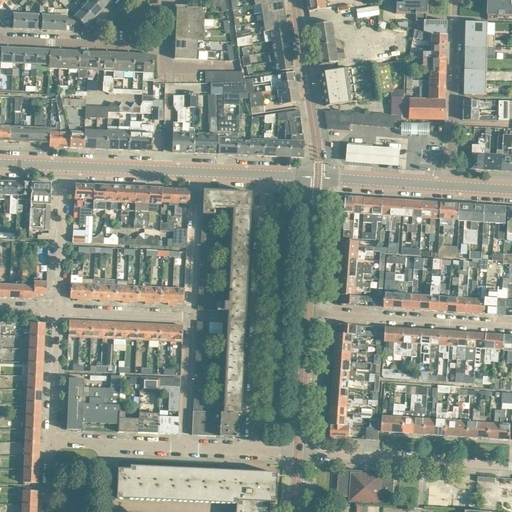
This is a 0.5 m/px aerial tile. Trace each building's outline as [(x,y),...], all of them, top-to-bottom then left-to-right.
[(0,0),(4,3),(9,8),(10,10),(14,6),(13,5),(8,0),(0,0)] [(84,0),(88,3),(83,8),(93,18),(102,9),(91,0),(84,0)] [(91,0),(102,9),(110,1),(109,0),(91,0)] [(306,0),(308,11),(325,9),(324,1),(328,0),(306,0)] [(394,0),(395,4),(395,14),(415,14),(415,21),(423,21),(426,21),(426,15),(425,0),(394,0)] [(511,16),(511,0),(488,0),(488,20),(498,20),(498,16),(511,16)] [(255,6),(252,6),(254,15),(261,14),(284,11),(282,2),(255,6)] [(176,11),(176,18),(204,19),(204,13),(202,13),(203,8),(187,7),(187,6),(178,6),(178,11),(176,11)] [(378,6),(357,10),(358,19),(378,16),(378,6)] [(93,18),(83,8),(75,17),(73,17),(73,25),(77,25),(80,22),(85,27),(93,18)] [(263,23),(285,20),(284,11),(261,14),(263,23)] [(13,14),(12,29),(25,30),(25,15),(13,14)] [(25,15),(25,30),(37,30),(38,15),(25,15)] [(41,30),(53,31),(54,16),(42,15),(41,30)] [(54,16),(53,31),(66,32),(66,24),(73,25),(73,17),(54,16)] [(175,29),(203,30),(204,19),(176,18),(175,29)] [(285,20),(263,23),(264,32),(286,28),(285,20)] [(423,21),(423,32),(431,35),(446,35),(446,21),(426,21),(423,21)] [(331,22),(313,25),(316,46),(319,66),(337,63),(337,59),(344,58),(343,50),(336,51),(334,43),(331,22)] [(383,23),(378,22),(377,25),(377,28),(384,30),(386,23),(383,23)] [(466,22),(466,35),(487,35),(488,23),(466,22)] [(264,32),(263,32),(264,42),(272,41),(288,39),(286,28),(264,32)] [(175,29),(175,41),(197,42),(203,42),(203,41),(203,30),(175,29)] [(430,42),(429,46),(446,47),(446,35),(431,35),(423,32),(414,30),(412,38),(419,39),(419,41),(430,42)] [(466,35),(466,47),(487,47),(487,35),(466,35)] [(244,37),(236,39),(237,47),(241,46),(246,45),(244,37)] [(290,49),(288,39),(272,41),(273,51),(290,49)] [(175,41),(174,50),(197,51),(197,42),(175,41)] [(417,50),(417,58),(445,59),(446,47),(429,46),(429,53),(421,52),(421,50),(417,50)] [(466,47),(465,59),(487,59),(487,47),(466,47)] [(0,63),(0,64),(0,68),(6,69),(12,69),(12,63),(13,49),(1,48),(0,57),(0,63)] [(25,49),(13,49),(12,63),(24,64),(25,49)] [(37,50),(25,49),(24,64),(36,65),(37,50)] [(273,51),(267,52),(269,62),(275,62),(291,59),(290,49),(273,51)] [(48,71),(48,69),(49,50),(37,50),(36,65),(36,70),(36,77),(41,77),(41,71),(48,71)] [(60,51),(49,50),(48,69),(59,69),(60,51)] [(196,60),(197,51),(174,50),(174,59),(196,60)] [(59,69),(68,70),(69,51),(60,51),(59,69)] [(68,70),(68,72),(78,73),(79,52),(69,51),(68,70)] [(78,73),(77,78),(88,78),(88,71),(89,52),(79,52),(78,73)] [(89,52),(88,71),(98,71),(100,71),(103,71),(104,62),(98,62),(98,53),(89,52)] [(98,53),(98,62),(104,62),(103,71),(113,72),(114,54),(104,53),(101,53),(98,53)] [(113,72),(113,78),(122,79),(123,72),(124,54),(114,54),(113,72)] [(133,55),(124,54),(123,72),(133,72),(133,55)] [(143,55),(133,55),(133,72),(142,73),(143,55)] [(153,55),(143,55),(142,73),(142,81),(153,81),(153,73),(153,55)] [(243,56),(241,57),(243,67),(246,66),(251,65),(248,55),(243,56)] [(421,74),(430,74),(445,74),(445,59),(417,58),(415,58),(415,68),(421,68),(421,74)] [(293,69),(291,59),(275,62),(276,72),(293,69)] [(465,59),(465,71),(487,71),(487,59),(465,59)] [(386,92),(390,91),(393,90),(393,89),(390,65),(378,66),(378,64),(376,65),(380,92),(386,92)] [(322,84),(322,89),(353,85),(352,76),(351,68),(339,70),(320,73),(321,79),(318,79),(319,82),(319,84),(322,84)] [(465,71),(465,83),(486,84),(487,71),(465,71)] [(240,72),(235,72),(235,86),(245,86),(244,80),(242,72),(241,72),(240,72)] [(263,77),(260,78),(260,83),(270,82),(270,84),(278,83),(295,81),(293,72),(263,77)] [(419,80),(419,88),(445,88),(445,76),(445,74),(430,74),(430,76),(428,76),(428,80),(419,80)] [(246,80),(244,80),(245,86),(246,93),(248,93),(254,93),(253,85),(248,86),(246,80)] [(87,92),(91,92),(97,91),(97,82),(87,81),(87,92)] [(271,86),(264,87),(265,92),(267,92),(274,91),(277,91),(296,89),(295,81),(278,83),(270,84),(271,86)] [(103,82),(102,91),(109,94),(112,94),(113,89),(113,82),(103,82)] [(486,96),(486,84),(465,83),(465,95),(486,96)] [(210,84),(210,87),(213,95),(217,95),(223,95),(223,86),(223,84),(217,84),(211,84),(210,84)] [(353,85),(322,89),(323,95),(321,96),(321,98),(322,101),(324,100),(325,106),(356,102),(355,93),(353,85)] [(229,86),(223,86),(223,95),(232,94),(239,94),(246,93),(245,86),(235,86),(229,86)] [(419,88),(419,100),(444,100),(445,88),(419,88)] [(296,89),(277,91),(278,98),(281,98),(282,105),(298,102),(296,89)] [(401,98),(403,98),(403,90),(393,89),(393,90),(390,91),(391,98),(401,98)] [(261,92),(254,93),(248,93),(249,98),(251,115),(264,113),(261,92)] [(218,155),(237,155),(237,134),(237,133),(238,115),(224,115),(224,104),(239,105),(239,99),(239,94),(232,94),(223,95),(217,95),(218,155)] [(194,134),(193,154),(218,155),(217,95),(213,95),(210,95),(207,95),(208,124),(209,134),(194,134)] [(173,96),(173,108),(176,113),(176,112),(184,108),(184,96),(173,96)] [(195,96),(184,96),(184,108),(195,108),(195,96)] [(444,117),(444,100),(419,100),(403,99),(403,98),(401,98),(401,104),(401,110),(401,117),(401,119),(444,120),(444,117)] [(144,101),(140,107),(142,108),(142,114),(152,114),(152,121),(162,121),(162,109),(153,109),(153,102),(144,101)] [(464,101),(464,111),(479,111),(479,107),(492,107),(492,101),(465,101),(464,101)] [(498,101),(498,111),(509,111),(509,101),(498,101)] [(108,107),(108,112),(119,113),(120,108),(119,108),(111,103),(108,107)] [(120,108),(119,113),(131,113),(131,108),(122,103),(120,108)] [(131,108),(131,113),(142,114),(142,108),(140,107),(134,104),(131,108)] [(85,106),(85,118),(97,118),(97,106),(85,106)] [(97,106),(97,118),(108,118),(108,112),(108,107),(97,106)] [(0,117),(0,125),(0,141),(10,142),(10,127),(4,126),(5,109),(0,108),(0,117)] [(299,111),(287,112),(289,122),(295,121),(294,118),(300,117),(299,111)] [(464,111),(464,121),(491,121),(498,121),(498,116),(479,116),(479,111),(464,111)] [(498,116),(498,121),(509,121),(509,111),(498,111),(498,116)] [(277,140),(276,157),(289,158),(290,135),(289,122),(287,112),(278,114),(278,121),(284,121),(284,130),(284,134),(284,140),(277,140)] [(10,127),(10,142),(19,142),(20,114),(15,114),(14,127),(10,127)] [(20,114),(19,142),(29,143),(30,128),(30,117),(26,117),(26,114),(20,114)] [(275,123),(275,114),(264,116),(264,123),(275,123)] [(30,128),(29,143),(39,143),(40,115),(35,115),(34,128),(30,128)] [(40,115),(39,143),(40,143),(49,143),(50,132),(50,128),(45,128),(46,115),(40,115)] [(62,115),(58,116),(60,123),(61,123),(60,148),(69,148),(69,133),(64,133),(64,123),(62,115)] [(289,122),(290,135),(289,158),(302,158),(303,138),(303,135),(296,135),(296,131),(295,121),(289,122)] [(181,153),(182,129),(183,123),(173,122),(172,152),(172,153),(181,153)] [(49,143),(49,147),(60,148),(61,123),(60,123),(56,123),(56,129),(50,128),(50,132),(49,143)] [(183,123),(181,153),(193,154),(194,134),(194,128),(190,128),(190,123),(183,123)] [(400,123),(400,129),(400,135),(429,135),(429,123),(400,123)] [(141,133),(140,151),(151,152),(151,151),(152,134),(154,134),(154,126),(141,125),(141,128),(141,133)] [(107,150),(118,150),(119,127),(108,126),(107,132),(107,150)] [(69,133),(69,148),(84,149),(84,131),(84,128),(77,127),(77,133),(69,133)] [(129,151),(130,133),(130,127),(119,127),(118,150),(129,151)] [(130,127),(129,151),(140,151),(141,133),(141,128),(130,127)] [(485,134),(483,170),(491,171),(492,155),(490,154),(491,130),(486,130),(485,134)] [(84,149),(95,149),(96,132),(84,131),(84,149)] [(107,132),(96,132),(95,149),(107,150),(107,132)] [(244,133),(237,133),(237,134),(237,155),(249,156),(250,140),(244,140),(244,133)] [(263,140),(263,156),(276,157),(277,140),(277,138),(270,138),(270,134),(264,133),(263,140)] [(473,146),(472,169),(483,170),(485,134),(482,134),(481,139),(479,139),(478,146),(473,146)] [(511,135),(503,135),(503,137),(502,171),(510,172),(511,156),(508,156),(508,149),(511,149),(511,141),(511,135)] [(249,156),(263,156),(263,140),(256,139),(257,136),(250,136),(250,140),(249,156)] [(492,155),(491,171),(502,171),(503,137),(498,137),(497,155),(494,155),(492,155)] [(376,146),(345,144),(343,162),(362,163),(396,166),(396,160),(397,150),(397,148),(376,146)] [(17,205),(18,182),(5,182),(4,195),(11,196),(10,214),(17,215),(17,212),(17,205)] [(30,201),(31,183),(18,182),(17,201),(30,201)] [(48,231),(49,222),(49,205),(50,205),(51,184),(31,183),(30,201),(29,230),(48,231)] [(72,243),(73,243),(84,243),(91,244),(91,238),(92,218),(93,186),(75,185),(74,207),(80,208),(79,225),(81,226),(85,226),(84,236),(72,236),(72,243)] [(93,186),(92,210),(105,210),(105,203),(106,186),(93,186)] [(121,204),(121,187),(106,186),(105,203),(121,204)] [(121,204),(120,210),(121,210),(128,211),(134,211),(135,188),(121,187),(121,204)] [(147,229),(147,223),(149,188),(135,188),(134,211),(133,228),(144,229),(147,229)] [(147,223),(155,224),(156,204),(161,205),(161,203),(161,189),(149,188),(147,223)] [(161,189),(161,203),(169,203),(169,206),(174,206),(175,189),(161,189)] [(174,206),(174,217),(180,218),(181,204),(188,204),(189,190),(175,189),(174,206)] [(203,191),(202,214),(213,215),(214,209),(232,210),(250,211),(251,193),(203,191)] [(343,238),(353,238),(355,198),(345,197),(344,213),(350,213),(349,230),(344,230),(343,238)] [(363,214),(364,198),(355,198),(353,238),(358,239),(360,214),(363,214)] [(363,223),(372,223),(374,199),(364,198),(363,214),(363,223)] [(374,199),(372,223),(371,233),(371,240),(375,240),(376,230),(376,222),(382,222),(383,200),(374,199)] [(385,230),(390,231),(392,200),(383,200),(382,222),(381,224),(386,225),(385,230)] [(392,200),(390,231),(395,231),(395,223),(400,223),(400,217),(401,217),(402,217),(403,217),(404,201),(403,201),(402,201),(401,201),(397,200),(392,200)] [(403,217),(402,223),(408,224),(408,232),(412,232),(412,225),(414,202),(404,201),(403,217)] [(422,224),(423,202),(414,201),(413,225),(412,232),(416,232),(417,224),(422,224)] [(432,203),(423,202),(422,224),(426,225),(425,233),(430,233),(432,203)] [(430,233),(430,241),(434,241),(434,234),(435,219),(440,219),(442,203),(432,203),(430,233)] [(442,203),(440,219),(440,226),(444,226),(444,234),(449,234),(451,204),(450,204),(446,204),(442,203)] [(454,220),(459,221),(460,204),(456,204),(451,204),(449,234),(453,235),(454,220)] [(469,244),(470,244),(470,239),(472,205),(461,205),(460,204),(459,221),(459,222),(460,222),(465,222),(464,238),(463,244),(469,244)] [(472,205),(470,239),(470,244),(477,245),(477,239),(478,223),(483,223),(484,223),(485,206),(484,206),(472,205)] [(494,223),(495,223),(496,207),(485,206),(484,223),(483,239),(482,245),(489,246),(489,239),(490,225),(490,223),(494,223)] [(504,240),(506,208),(496,207),(495,223),(495,224),(500,224),(500,226),(499,226),(498,240),(504,240)] [(210,297),(210,303),(210,311),(227,312),(227,318),(226,323),(223,406),(222,413),(240,414),(244,324),(245,318),(250,211),(232,210),(229,272),(225,272),(224,298),(210,297)] [(160,231),(173,232),(173,223),(167,223),(160,223),(160,231)] [(172,247),(186,248),(187,230),(173,229),(172,247)] [(91,244),(103,244),(104,238),(103,238),(100,233),(95,238),(91,238),(91,244)] [(108,238),(104,238),(103,244),(119,245),(119,239),(116,239),(113,233),(108,238)] [(119,245),(132,246),(132,239),(129,239),(125,234),(121,239),(119,239),(119,245)] [(132,246),(146,246),(146,240),(144,240),(142,240),(139,234),(134,239),(132,239),(132,246)] [(146,240),(146,246),(159,247),(159,241),(155,240),(152,235),(147,240),(146,240)] [(343,240),(342,250),(374,252),(374,247),(358,246),(358,241),(343,240)] [(445,246),(445,258),(457,259),(457,247),(445,246)] [(83,253),(83,260),(88,261),(89,253),(94,253),(95,248),(89,248),(83,247),(83,253)] [(95,248),(94,253),(100,254),(100,272),(105,272),(105,254),(106,248),(95,248)] [(360,251),(342,250),(342,259),(357,260),(365,260),(365,256),(374,256),(374,252),(367,252),(360,251)] [(478,260),(482,261),(482,255),(482,252),(470,251),(469,260),(478,260)] [(493,261),(499,262),(503,262),(504,254),(493,254),(493,261)] [(503,265),(510,265),(511,265),(511,254),(504,254),(503,262),(503,265)] [(415,259),(414,269),(423,270),(424,266),(424,259),(415,258),(415,259)] [(357,260),(342,259),(341,268),(372,270),(373,265),(357,264),(357,260)] [(442,265),(442,260),(433,259),(433,266),(433,270),(441,270),(442,265)] [(487,270),(488,261),(482,261),(479,260),(478,270),(487,270)] [(460,267),(460,270),(467,271),(467,267),(469,267),(470,262),(460,261),(460,267)] [(372,270),(341,268),(340,277),(364,278),(364,274),(372,275),(372,270)] [(404,282),(402,309),(411,309),(413,280),(414,269),(409,269),(408,282),(404,282)] [(70,284),(70,299),(77,299),(77,301),(81,301),(82,280),(82,272),(77,272),(77,276),(71,275),(70,284)] [(395,281),(393,308),(402,309),(404,282),(403,282),(404,275),(395,274),(395,281)] [(459,286),(457,312),(466,313),(467,299),(468,286),(462,286),(462,274),(460,274),(459,277),(459,286)] [(432,282),(430,311),(439,311),(441,284),(441,276),(432,275),(432,282)] [(364,278),(340,277),(340,286),(371,288),(372,283),(364,283),(364,278)] [(498,300),(497,315),(498,315),(504,316),(506,316),(509,285),(509,278),(503,278),(502,292),(498,291),(498,300)] [(34,279),(33,286),(34,286),(34,295),(46,295),(46,283),(40,282),(40,279),(34,279)] [(86,299),(92,300),(93,280),(82,280),(81,301),(86,302),(86,299)] [(108,301),(115,301),(116,286),(116,281),(116,280),(105,280),(104,285),(104,302),(108,303),(108,301)] [(385,280),(384,308),(393,308),(395,281),(385,280)] [(411,309),(420,310),(422,295),(417,295),(418,280),(413,280),(411,309)] [(467,299),(466,313),(475,314),(477,286),(478,281),(473,280),(471,299),(467,299)] [(0,297),(9,298),(10,285),(3,285),(3,282),(0,281),(0,297)] [(122,303),(126,304),(127,286),(127,281),(116,281),(116,286),(115,301),(122,301),(122,303)] [(422,295),(420,310),(430,311),(432,282),(426,281),(425,296),(422,295)] [(9,298),(21,299),(22,283),(15,282),(15,286),(10,285),(9,298)] [(33,299),(34,295),(34,286),(33,286),(28,286),(28,283),(22,283),(21,299),(33,299)] [(439,311),(448,312),(449,291),(444,290),(445,284),(441,284),(439,311)] [(93,285),(92,300),(99,300),(99,302),(104,302),(104,285),(93,285)] [(449,291),(448,312),(457,312),(459,286),(454,285),(454,291),(449,291)] [(486,287),(485,314),(497,315),(498,300),(498,291),(498,286),(487,285),(486,286),(486,287)] [(127,286),(126,304),(131,304),(131,302),(138,302),(139,287),(127,286)] [(371,288),(340,286),(339,295),(343,295),(355,296),(355,291),(371,293),(371,288)] [(477,286),(475,314),(485,314),(486,287),(482,287),(482,286),(477,286)] [(145,304),(149,305),(150,287),(139,287),(138,302),(145,302),(145,304)] [(150,287),(149,305),(154,305),(154,303),(161,303),(161,288),(150,287)] [(167,305),(172,306),(173,288),(161,288),(161,303),(167,303),(167,305)] [(173,288),(172,306),(176,306),(176,304),(183,304),(184,289),(173,288)] [(373,302),(373,307),(382,307),(382,298),(378,297),(355,296),(343,295),(342,305),(358,306),(358,301),(373,302)] [(197,310),(210,311),(210,303),(198,303),(197,310)] [(69,321),(68,337),(79,338),(80,321),(69,321)] [(91,338),(91,322),(80,321),(79,338),(91,338)] [(102,339),(103,322),(91,322),(91,338),(102,339)] [(113,339),(114,323),(103,322),(102,339),(113,339)] [(209,322),(208,329),(208,334),(222,335),(222,323),(209,322)] [(29,336),(44,337),(44,324),(39,323),(30,323),(29,336)] [(113,339),(113,350),(124,351),(125,340),(125,323),(114,323),(113,339)] [(125,323),(125,340),(136,340),(137,324),(125,323)] [(148,341),(148,325),(137,324),(136,340),(148,341)] [(159,341),(160,325),(148,325),(148,341),(159,341)] [(170,342),(171,326),(160,325),(159,341),(170,342)] [(340,334),(358,336),(383,337),(383,332),(373,332),(365,331),(366,326),(341,325),(340,334)] [(170,342),(182,342),(182,326),(171,326),(170,342)] [(386,328),(384,351),(389,351),(389,355),(394,355),(396,328),(386,328)] [(405,329),(396,328),(394,355),(403,356),(404,344),(405,329)] [(405,329),(404,344),(403,356),(411,356),(412,356),(414,330),(405,329)] [(414,330),(412,356),(416,357),(417,344),(422,345),(423,330),(414,330)] [(422,345),(421,354),(424,354),(424,363),(430,364),(430,358),(432,331),(423,330),(422,345)] [(435,352),(440,352),(440,346),(441,331),(432,331),(430,358),(434,358),(435,352)] [(448,359),(449,347),(451,332),(441,331),(440,346),(440,352),(440,353),(444,353),(443,358),(448,359)] [(451,332),(449,347),(454,347),(453,359),(458,359),(460,333),(451,332)] [(466,360),(469,333),(460,333),(458,359),(466,360)] [(466,360),(476,361),(478,334),(469,333),(466,360)] [(336,334),(336,343),(366,345),(367,340),(358,340),(358,336),(340,334),(336,334)] [(486,349),(486,334),(478,334),(476,361),(475,367),(480,367),(480,361),(481,348),(486,349)] [(486,349),(485,355),(490,355),(489,362),(494,362),(496,335),(487,334),(486,349)] [(504,351),(506,336),(496,335),(494,362),(498,363),(499,350),(504,351)] [(43,350),(44,337),(29,336),(29,350),(43,350)] [(336,343),(335,352),(351,353),(351,349),(357,349),(366,350),(366,345),(336,343)] [(28,363),(43,364),(43,350),(29,350),(28,363)] [(335,352),(334,361),(365,364),(366,358),(357,358),(357,354),(351,353),(335,352)] [(334,361),(334,370),(356,372),(356,370),(370,371),(370,364),(365,364),(334,361)] [(89,366),(89,371),(100,372),(101,366),(101,362),(96,362),(96,366),(89,366)] [(42,377),(43,364),(28,363),(27,376),(42,377)] [(383,369),(383,375),(385,379),(392,379),(392,374),(392,370),(383,369)] [(334,370),(333,379),(364,382),(364,377),(356,376),(356,372),(334,370)] [(420,376),(420,381),(428,382),(429,375),(429,372),(420,371),(420,376)] [(456,380),(456,384),(465,384),(465,377),(465,374),(457,373),(457,376),(456,380)] [(27,390),(41,390),(42,377),(27,376),(27,390)] [(118,425),(118,412),(119,398),(120,376),(111,376),(110,389),(89,388),(89,394),(83,394),(84,379),(83,379),(68,379),(66,430),(81,431),(81,429),(81,425),(81,423),(118,425)] [(129,385),(140,385),(140,377),(130,377),(129,385)] [(160,378),(140,377),(140,385),(139,392),(159,393),(160,387),(160,378)] [(484,379),(484,385),(492,386),(492,378),(484,377),(484,379)] [(180,379),(179,379),(160,378),(160,387),(180,387),(180,379)] [(333,379),(332,389),(348,390),(348,385),(364,386),(364,382),(333,379)] [(494,386),(494,390),(503,390),(503,388),(502,388),(502,383),(500,383),(501,380),(495,379),(494,386)] [(506,383),(502,383),(502,388),(503,388),(503,390),(511,391),(511,386),(511,382),(506,381),(506,383)] [(438,393),(449,394),(450,386),(437,386),(437,389),(439,389),(438,393)] [(459,390),(459,387),(450,386),(449,394),(459,395),(459,396),(460,396),(460,390),(459,390)] [(417,387),(407,387),(406,393),(406,395),(410,396),(409,411),(405,411),(403,433),(414,434),(416,405),(416,395),(417,387)] [(417,387),(416,395),(426,396),(427,388),(417,387)] [(332,389),(332,398),(362,400),(363,395),(354,394),(348,393),(348,390),(332,389)] [(41,404),(41,390),(27,390),(26,403),(41,404)] [(511,393),(503,393),(502,398),(502,404),(511,404),(511,393)] [(205,400),(205,405),(205,406),(205,412),(220,413),(222,413),(223,406),(210,405),(210,397),(205,397),(205,400)] [(332,398),(331,407),(347,408),(353,408),(354,404),(362,404),(368,405),(378,406),(378,401),(372,401),(362,400),(332,398)] [(426,419),(425,435),(435,435),(437,404),(438,399),(432,398),(431,413),(430,413),(429,419),(426,419)] [(26,416),(40,417),(41,404),(26,403),(26,416)] [(437,404),(435,435),(446,436),(448,413),(448,411),(441,410),(441,404),(437,404)] [(416,405),(414,434),(425,435),(426,419),(427,408),(421,408),(421,405),(416,405)] [(331,407),(330,416),(362,418),(362,413),(347,412),(347,408),(331,407)] [(448,413),(446,436),(457,437),(459,408),(453,408),(453,413),(448,413)] [(362,413),(362,418),(375,420),(377,420),(378,410),(362,409),(362,413)] [(459,409),(457,437),(467,438),(469,422),(469,415),(462,415),(462,410),(459,409)] [(469,422),(467,438),(478,438),(480,410),(473,409),(472,422),(469,422)] [(405,411),(394,410),(394,417),(393,433),(403,433),(405,411)] [(478,438),(489,439),(490,423),(485,423),(486,417),(483,417),(484,410),(480,410),(478,438)] [(490,423),(489,439),(500,440),(502,411),(495,411),(494,424),(490,423)] [(502,411),(500,440),(510,441),(511,425),(506,425),(507,419),(505,418),(506,411),(502,411)] [(118,412),(118,425),(118,432),(138,433),(138,419),(124,419),(124,412),(118,412)] [(191,435),(219,437),(220,413),(205,412),(193,412),(191,435)] [(138,413),(138,419),(138,433),(157,434),(158,417),(158,414),(138,413)] [(220,413),(219,437),(239,438),(240,414),(222,413),(220,413)] [(40,430),(40,417),(26,416),(25,430),(40,430)] [(330,416),(330,425),(332,425),(350,427),(352,427),(353,422),(361,423),(362,418),(330,416)] [(382,416),(381,432),(393,433),(394,417),(382,416)] [(178,418),(158,417),(157,434),(178,435),(178,418)] [(350,427),(332,425),(331,437),(349,439),(350,427)] [(367,428),(366,440),(378,441),(378,432),(379,429),(374,428),(367,428)] [(24,443),(39,444),(40,430),(25,430),(24,443)] [(38,457),(39,444),(24,443),(24,456),(38,457)] [(23,469),(38,470),(38,457),(24,456),(23,469)] [(269,473),(255,472),(129,466),(129,470),(117,469),(115,499),(235,505),(234,511),(265,511),(266,503),(274,503),(276,473),(269,473)] [(37,484),(38,470),(23,469),(23,483),(37,484)] [(340,470),(339,470),(337,497),(350,497),(350,501),(379,503),(389,504),(389,500),(393,500),(395,473),(377,472),(376,475),(370,475),(362,474),(362,471),(340,470)] [(22,504),(36,505),(37,492),(22,491),(22,504)]
